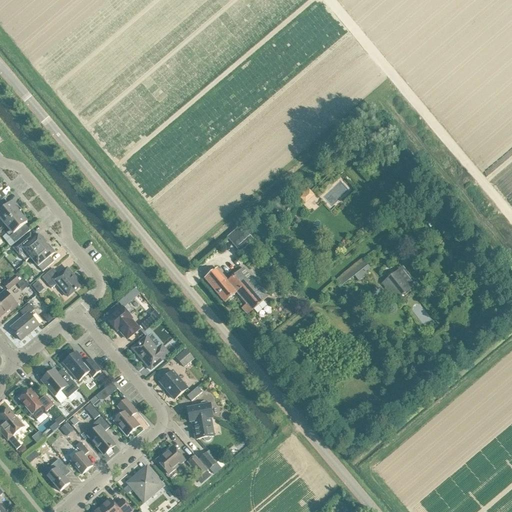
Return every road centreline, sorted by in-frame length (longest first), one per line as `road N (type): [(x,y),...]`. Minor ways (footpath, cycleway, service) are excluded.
road 1 (residential): [(375,511),(0,65)]
road 2 (track): [(327,0),(511,220)]
road 3 (residential): [(61,511),(162,419),(76,312)]
road 4 (residential): [(76,312),(98,293),(98,278),(18,167),(0,162)]
